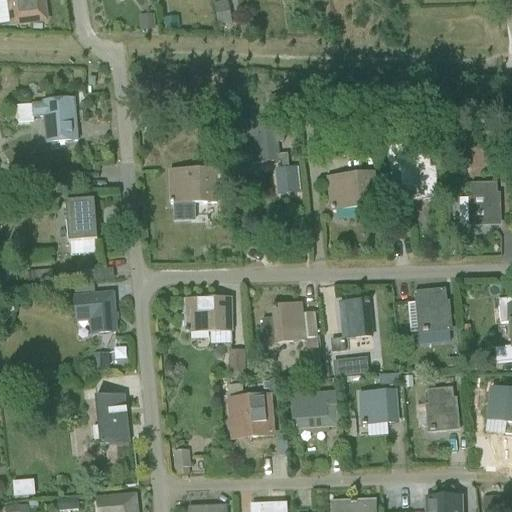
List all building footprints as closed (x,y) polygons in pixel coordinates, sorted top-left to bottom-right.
[(0,0),(0,24),(11,23),(11,27),(12,27),(12,24),(26,22),(27,25),(45,23),(43,7),(41,8),(39,0),(0,0)] [(224,3),(211,5),(215,27),(228,24),(224,3)] [(151,17),(136,18),(138,32),(152,31),(151,17)] [(177,20),(163,21),(163,31),(177,30),(177,20)] [(135,85),(133,98),(158,101),(160,88),(135,85)] [(311,127),(308,92),(297,93),(300,129),(311,127)] [(73,101),(41,103),(41,105),(42,117),(45,147),(77,144),(73,101)] [(268,104),(270,119),(270,124),(243,126),(246,166),(276,163),(274,144),(282,143),(281,136),(285,136),(282,103),(268,104)] [(7,104),(8,120),(22,119),(22,104),(7,104)] [(386,149),(389,175),(398,174),(401,204),(433,201),(428,156),(402,159),(401,147),(386,149)] [(292,169),(272,171),(274,196),(295,194),(292,169)] [(205,173),(189,173),(169,173),(169,206),(215,205),(215,173),(205,173)] [(327,180),(328,193),(331,213),(376,208),(372,175),(327,180)] [(469,186),(471,227),(476,227),(476,226),(497,226),(495,186),(469,186)] [(96,243),(93,203),(64,205),(67,246),(96,243)] [(444,291),(413,294),(414,306),(407,307),(410,335),(422,334),(422,335),(427,334),(427,333),(448,331),(444,291)] [(111,297),(73,300),(75,324),(90,323),(91,337),(115,335),(111,297)] [(508,325),(511,349),(511,348),(511,300),(497,302),(499,326),(508,325)] [(339,305),(341,325),(343,342),(371,339),(370,326),(367,306),(368,306),(368,301),(362,302),(362,303),(339,305)] [(184,335),(204,334),(209,334),(209,347),(231,346),(230,324),(220,324),(220,302),(184,302),(184,335)] [(260,321),(262,348),(303,343),(305,356),(317,354),(312,305),(275,309),(275,308),(270,309),(271,313),(272,313),(273,320),(260,321)] [(344,355),(343,342),(330,343),(331,356),(344,355)] [(228,350),(229,375),(244,375),(243,349),(228,350)] [(318,370),(317,354),(305,356),(306,372),(318,370)] [(94,373),(108,371),(107,357),(92,358),(94,373)] [(412,360),(399,362),(401,374),(414,372),(412,360)] [(350,362),(333,364),(334,380),(351,378),(350,362)] [(402,391),(412,390),(411,378),(401,379),(402,391)] [(397,379),(382,380),(382,388),(398,387),(397,379)] [(281,393),(280,380),(267,381),(268,394),(281,393)] [(426,393),(427,407),(415,408),(417,433),(429,433),(429,434),(434,433),(434,432),(455,430),(452,391),(426,393)] [(511,394),(490,392),(483,435),(502,437),(504,425),(511,426),(511,394)] [(289,398),(290,403),(292,432),(336,429),(334,395),(289,398)] [(359,398),(360,407),(362,427),(396,425),(394,395),(359,398)] [(230,401),(231,413),(234,441),(265,438),(265,439),(270,438),(270,433),(269,433),(265,397),(230,401)] [(129,446),(124,398),(94,401),(97,429),(92,429),(93,443),(98,443),(99,449),(129,446)] [(172,455),(173,471),(188,469),(186,454),(172,455)] [(12,498),(33,496),(31,482),(10,484),(12,498)] [(135,511),(134,498),(95,502),(96,511),(135,511)] [(460,511),(460,500),(421,501),(420,511),(460,511)] [(350,504),(330,505),(329,505),(329,511),(374,511),(374,503),(355,504),(355,503),(350,503),(350,504)]
